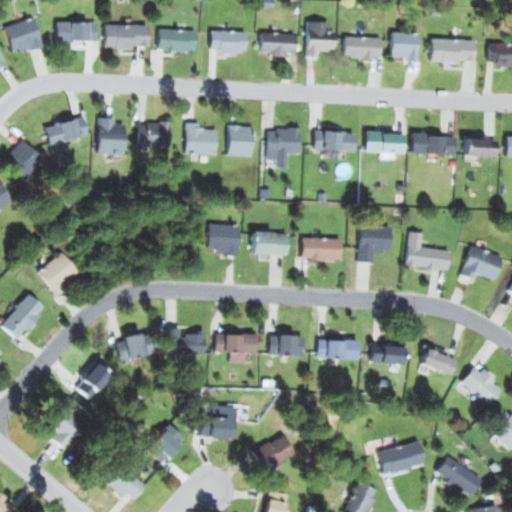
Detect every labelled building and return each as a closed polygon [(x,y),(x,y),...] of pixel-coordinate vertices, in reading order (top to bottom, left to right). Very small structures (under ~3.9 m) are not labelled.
[(8,48),(1,15),(33,7),(41,40),(8,48)] [(51,40),(57,7),(90,13),(84,46),(51,40)] [(299,17),(298,51),(332,51),(332,33),(320,33),(320,17),(299,17)] [(100,20),(146,23),(144,46),(99,43),(100,20)] [(190,46),(158,44),(159,25),(192,27),(190,46)] [(240,49),(208,47),(209,28),(242,30),(240,49)] [(288,49),(256,47),(257,28),(289,30),(288,49)] [(373,53),(340,51),(342,32),(374,34),(373,53)] [(391,52),(411,52),(412,32),(392,32),(391,52)] [(471,62),(425,59),(427,35),(473,39),(471,62)] [(511,64),(485,62),(487,43),(511,45),(511,64)] [(54,147),(47,114),(80,107),(87,140),(54,147)] [(93,150),(95,117),(129,118),(127,152),(93,150)] [(134,150),(136,117),(170,118),(168,152),(134,150)] [(318,152),(319,118),(353,120),(351,154),(318,152)] [(180,155),(182,121),(215,123),(213,157),(180,155)] [(282,165),(256,165),(257,124),(296,125),(296,151),(283,151),(282,165)] [(452,154),(407,151),(408,128),(454,131),(452,154)] [(245,152),(247,132),(227,130),(225,150),(245,152)] [(398,152),(366,150),(366,131),(399,132),(398,152)] [(497,156),(464,155),(465,135),(498,137),(497,156)] [(42,159),(24,140),(4,158),(22,177),(42,159)] [(25,164),(46,150),(64,177),(43,191),(25,164)] [(0,181),(8,197),(0,201),(0,181)] [(179,246),(181,212),(148,210),(145,243),(179,246)] [(122,246),(118,212),(85,216),(89,249),(122,246)] [(206,221),(238,223),(236,259),(217,257),(205,244),(206,221)] [(390,252),(371,251),(365,265),(352,264),(355,227),(391,230),(390,252)] [(443,245),(425,243),(420,229),(408,228),(405,265),(442,267),(443,245)] [(283,253),(250,252),(251,233),(284,234),(283,253)] [(342,259),(309,257),(310,238),(343,239),(342,259)] [(54,291),(30,267),(54,243),(78,267),(54,291)] [(487,278),(457,266),(464,249),(494,260),(487,278)] [(20,334),(1,318),(22,293),(41,309),(20,334)] [(169,352),(168,327),(201,326),(202,351),(169,352)] [(220,355),(220,330),(253,330),(253,355),(220,355)] [(123,365),(115,341),(147,331),(154,355),(123,365)] [(268,333),(267,358),(300,359),(301,334),(268,333)] [(319,337),(318,362),(351,363),(352,338),(319,337)] [(366,342),(365,367),(398,368),(399,343),(366,342)] [(429,347),(420,370),(451,382),(459,359),(429,347)] [(94,403),(75,386),(97,361),(116,378),(94,403)] [(475,366),(459,384),(484,406),(500,387),(475,366)] [(58,446),(35,422),(58,398),(82,422),(58,446)] [(511,414),(504,408),(486,430),(511,451),(511,414)] [(198,439),(199,414),(232,416),(231,441),(198,439)] [(141,443),(159,426),(182,450),(163,467),(141,443)] [(260,465),(247,443),(275,426),(288,448),(260,465)] [(386,472),(383,443),(416,440),(419,469),(386,472)] [(468,497),(428,474),(440,454),(480,477),(468,497)] [(126,501),(101,478),(118,459),(143,481),(126,501)] [(340,511),(352,481),(377,490),(368,511),(340,511)] [(8,511),(7,496),(0,496),(0,511),(8,511)] [(469,511),(469,502),(501,500),(501,511),(469,511)] [(285,511),(259,511),(261,503),(286,506),(285,511)]
